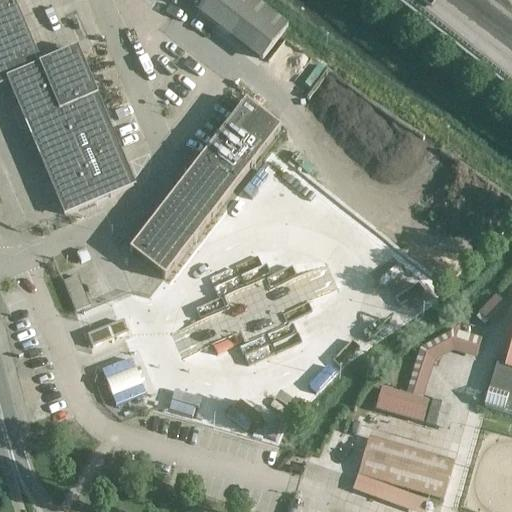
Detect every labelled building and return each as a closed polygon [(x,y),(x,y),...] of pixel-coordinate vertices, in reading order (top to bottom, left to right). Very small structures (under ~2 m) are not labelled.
[(77,51),(41,66),(13,0),(0,0),(0,87),(8,84),(64,217),(135,187),(77,51)] [(207,0),(199,12),(262,61),(283,34),(287,29),(249,0),(207,0)] [(164,210),(129,255),(163,281),(164,282),(280,133),(245,106),(194,172),(184,176),(193,198),(164,210)] [(77,256),(80,265),(90,261),(86,252),(77,256)] [(63,285),(75,315),(90,309),(78,279),(63,285)] [(495,298),(478,315),(492,328),(509,311),(495,298)] [(90,335),(95,347),(129,333),(124,321),(90,335)] [(451,334),(419,351),(419,352),(417,359),(415,358),(414,363),(415,363),(410,381),(408,380),(407,385),(408,386),(408,388),(406,388),(404,393),(406,393),(406,394),(386,389),(386,388),(382,387),(378,403),(375,413),(424,427),(432,402),(428,401),(428,400),(423,399),(434,364),(452,354),(475,361),(481,340),(452,331),(451,334)] [(496,367),(484,409),(511,416),(511,338),(503,369),(496,367)] [(131,362),(101,374),(115,409),(141,398),(145,396),(131,362)] [(426,426),(445,432),(452,408),(433,402),(426,426)] [(366,442),(356,479),(440,503),(450,466),(366,442)] [(487,471),(504,476),(507,462),(490,457),(487,471)]
